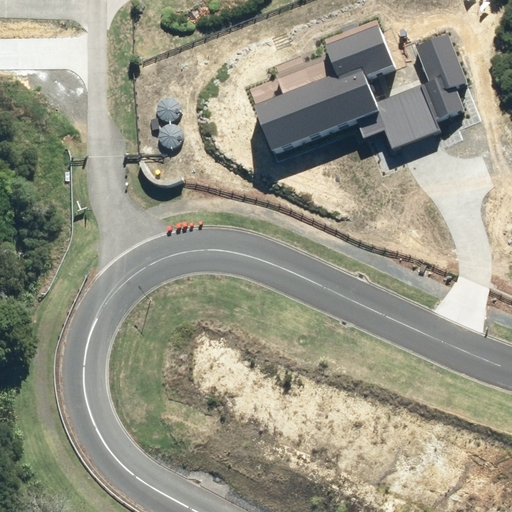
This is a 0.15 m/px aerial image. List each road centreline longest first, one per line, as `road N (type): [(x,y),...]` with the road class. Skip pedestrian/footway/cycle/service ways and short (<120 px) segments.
road 1 (unclassified): [(511,373),(370,319),(266,265),(211,247),(162,252),(97,295),(69,360),(70,399),(84,437),(112,473),(166,511)]
road 2 (unknown): [(126,269),(97,155),(86,0)]
